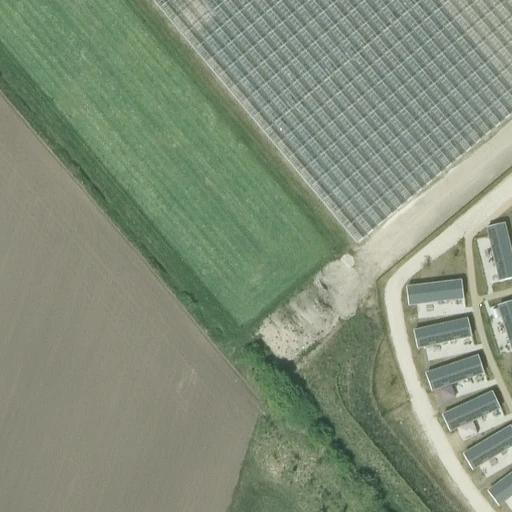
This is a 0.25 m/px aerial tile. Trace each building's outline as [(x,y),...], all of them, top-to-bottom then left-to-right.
[(511,0),(149,0),(356,246),(511,115),(511,0)] [(511,233),(509,216),(471,238),(477,300),(511,289),(511,233)] [(402,294),(401,302),(405,327),(474,316),(466,238),(411,283),(402,294)] [(511,296),(479,307),(498,373),(511,368),(511,296)] [(474,316),(405,327),(406,329),(417,372),(485,355),(474,316)] [(485,355),(417,372),(432,412),(432,413),(498,389),(485,355)] [(511,368),(498,373),(511,399),(511,368)] [(511,415),(498,389),(432,413),(454,456),(511,424),(511,415)] [(511,424),(454,456),(479,493),(479,494),(511,471),(511,424)] [(511,511),(511,471),(479,494),(493,511),(511,511)]
